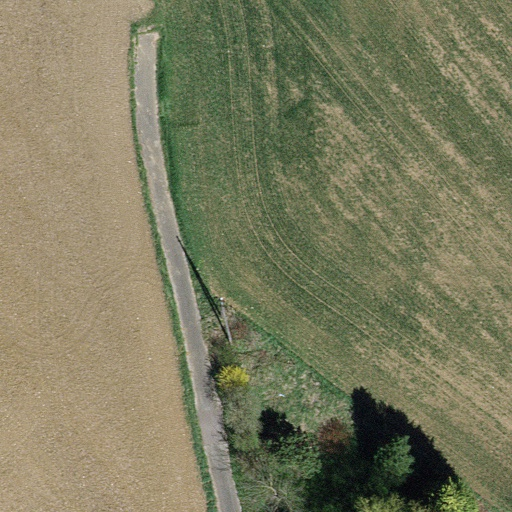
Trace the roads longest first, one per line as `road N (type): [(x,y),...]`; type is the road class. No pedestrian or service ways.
road 1 (track): [(150,18),(145,140),(180,294)]
road 2 (residential): [(229,511),(180,294)]
